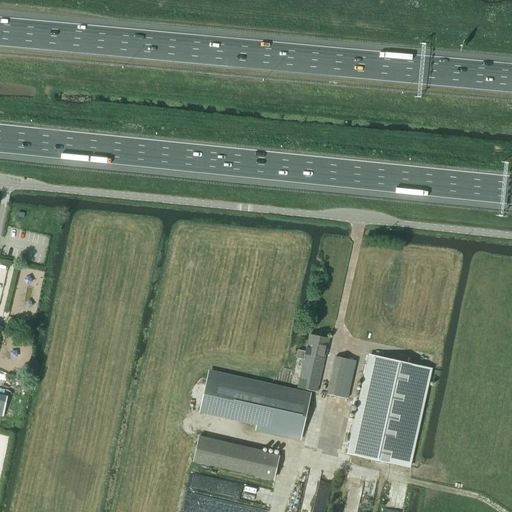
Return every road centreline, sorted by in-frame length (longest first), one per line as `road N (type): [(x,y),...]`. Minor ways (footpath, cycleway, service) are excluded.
road 1 (motorway): [(0,138),(511,190)]
road 2 (unclassified): [(511,235),(0,184)]
road 3 (motorway): [(511,79),(0,32)]
road 4 (track): [(274,511),(286,464),(307,457),(361,219)]
road 5 (track): [(307,457),(482,499),(501,511)]
